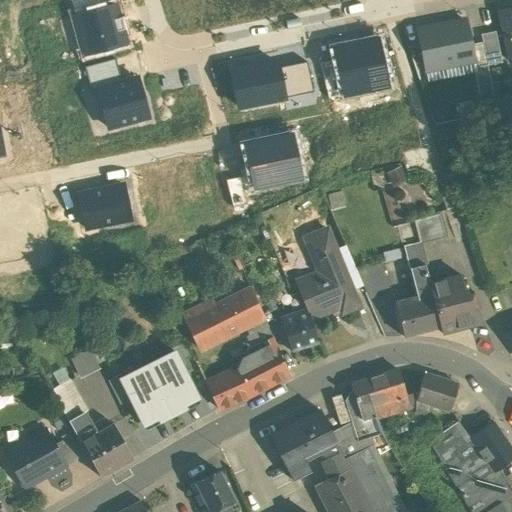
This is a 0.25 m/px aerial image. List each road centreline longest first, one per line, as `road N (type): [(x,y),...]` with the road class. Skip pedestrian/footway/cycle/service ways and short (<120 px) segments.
road 1 (tertiary): [(77,511),(185,448),(367,361),(408,354),(451,361),(507,406)]
road 2 (residential): [(0,185),(224,139)]
road 3 (residential): [(202,46),(393,9)]
road 4 (unknown): [(310,386),(240,233)]
